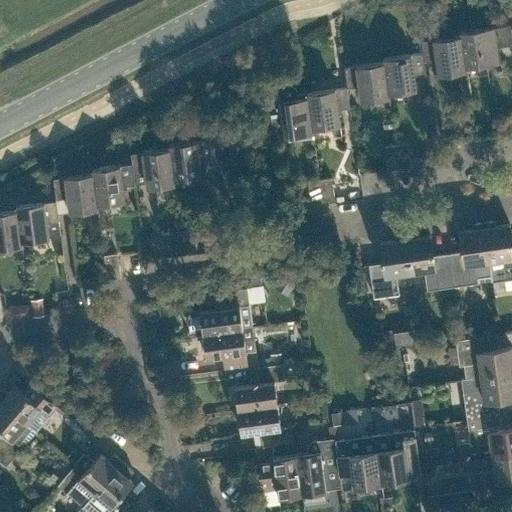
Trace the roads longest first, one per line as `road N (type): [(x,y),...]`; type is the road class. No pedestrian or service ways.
road 1 (tertiary): [(0,123),(237,0)]
road 2 (unclassified): [(118,313),(140,379),(170,393),(182,471),(233,511)]
road 3 (unclassified): [(511,202),(311,231)]
road 4 (unclassified): [(0,347),(43,324),(118,313)]
